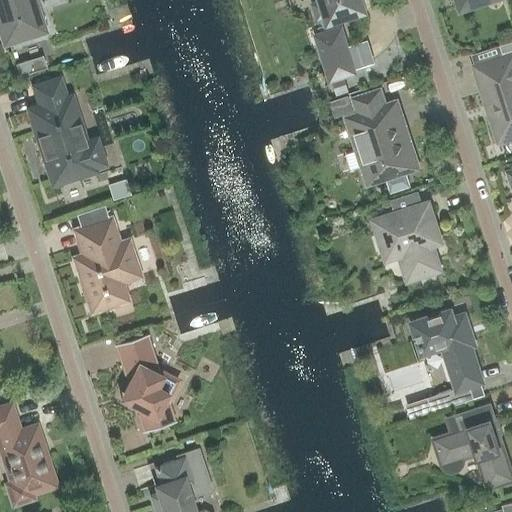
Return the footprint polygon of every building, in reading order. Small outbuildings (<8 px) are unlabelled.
[(0,0),(0,25),(6,43),(44,31),(34,0),(0,0)] [(366,10),(362,0),(322,0),(323,1),(320,2),(319,4),(317,6),(317,8),(317,11),(318,13),(320,15),(323,16),(325,17),(328,16),(330,22),(366,10)] [(459,0),(462,9),(489,0),(459,0)] [(359,74),(343,25),(314,34),(330,83),(333,82),(335,82),(344,79),(359,74)] [(511,55),(477,67),(500,141),(511,137),(511,55)] [(34,71),(30,60),(16,64),(20,76),(34,71)] [(82,123),(78,124),(70,99),(68,99),(61,76),(32,85),(39,109),(32,111),(41,137),(36,138),(43,157),(47,155),(55,181),(61,179),(63,183),(78,178),(77,174),(97,167),(96,166),(104,163),(96,139),(89,142),(82,123)] [(335,82),(333,82),(337,98),(349,94),(344,79),(335,82)] [(360,150),(346,155),(351,170),(365,165),(366,167),(363,168),(368,184),(384,179),(389,194),(410,187),(404,169),(416,165),(396,105),(385,108),(380,93),(357,100),(362,116),(356,117),(363,140),(358,142),(360,150)] [(353,114),(348,98),(336,102),(341,118),(353,114)] [(439,166),(434,168),(436,175),(429,177),(431,182),(443,178),(439,166)] [(441,241),(429,204),(375,221),(387,258),(401,254),(409,279),(440,269),(432,244),(441,241)] [(111,219),(77,230),(85,255),(76,258),(93,310),(127,299),(121,281),(139,275),(128,241),(119,244),(111,219)] [(482,381),(470,346),(474,344),(464,316),(453,320),(450,312),(414,324),(423,353),(444,346),(448,358),(451,357),(456,373),(454,374),(459,389),(482,381)] [(164,404),(175,381),(153,370),(154,368),(150,355),(154,353),(148,335),(148,334),(116,344),(122,363),(126,362),(130,375),(133,376),(121,399),(143,410),(142,412),(148,430),(144,431),(144,432),(175,422),(175,421),(171,422),(166,405),(164,404)] [(450,390),(429,397),(433,411),(454,404),(450,390)] [(57,486),(37,425),(20,430),(12,404),(0,407),(0,445),(12,482),(7,484),(14,504),(34,498),(33,493),(57,486)] [(436,440),(444,463),(446,467),(450,469),(454,470),(458,468),(461,465),(463,461),(463,457),(478,452),(489,486),(511,479),(511,475),(489,406),(450,419),(455,433),(436,440)] [(195,511),(191,497),(213,490),(199,448),(148,465),(155,487),(157,486),(163,504),(156,506),(157,511),(207,511),(205,510),(199,511),(195,511)] [(511,511),(511,501),(503,504),(504,511),(498,511),(511,511)]
